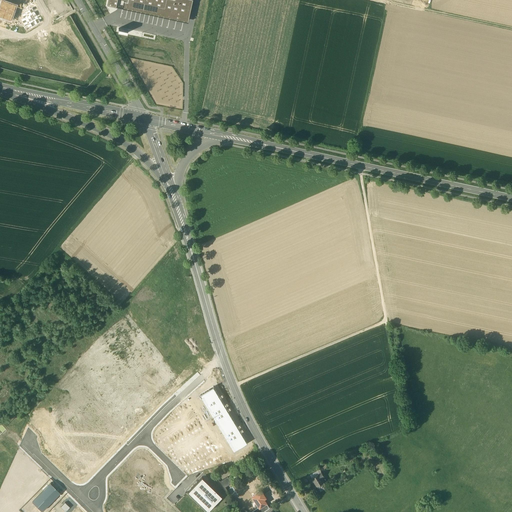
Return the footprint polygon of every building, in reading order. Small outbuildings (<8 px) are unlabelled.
[(0,15),(11,20),(16,4),(4,0),(3,4),(0,3),(0,11),(0,12),(0,15)] [(108,0),(107,5),(188,22),(192,0),(108,0)] [(29,28),(40,22),(32,8),(22,14),(23,17),(21,19),(25,26),(28,25),(29,28)] [(198,394),(233,452),(248,442),(213,385),(198,394)] [(321,472),(311,478),(317,486),(323,482),(324,482),(321,478),(324,476),(321,472)] [(188,491),(208,511),(222,496),(202,476),(188,491)] [(228,477),(220,482),(223,487),(225,486),(232,482),(228,477)] [(42,510),(60,492),(51,482),(32,500),(42,510)] [(238,495),(233,486),(231,487),(230,487),(228,488),(234,498),(238,495)] [(260,490),(252,495),(259,506),(265,502),(262,496),(264,495),(260,490)] [(70,507),(65,502),(61,506),(66,511),(70,507)] [(265,502),(259,506),(257,507),(258,511),(261,511),(269,507),(265,502)]
